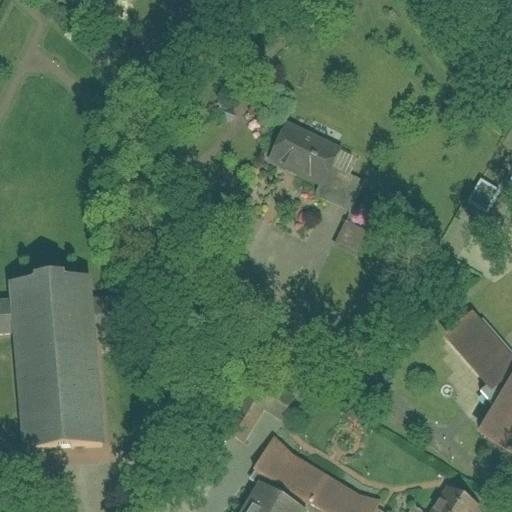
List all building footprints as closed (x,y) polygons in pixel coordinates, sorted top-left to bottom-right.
[(338,159),(287,135),(271,166),(321,190),(319,196),(353,214),(365,190),(331,172),(338,159)] [(511,179),(502,196),(511,201),(511,179)] [(486,218),(497,195),(476,185),(465,208),(486,218)] [(356,261),(365,239),(340,229),(331,250),(356,261)] [(0,342),(14,341),(21,451),(101,446),(94,333),(124,331),(122,304),(92,306),(91,281),(8,286),(9,303),(0,303),(0,342)] [(511,446),(511,444),(511,352),(477,315),(444,341),(484,392),(479,399),(492,408),(480,426),(511,446)] [(258,386),(223,442),(240,452),(240,451),(262,417),(275,425),(288,404),(258,386)] [(373,511),(279,458),(244,511),(373,511)] [(440,511),(473,511),(450,498),(440,511)]
